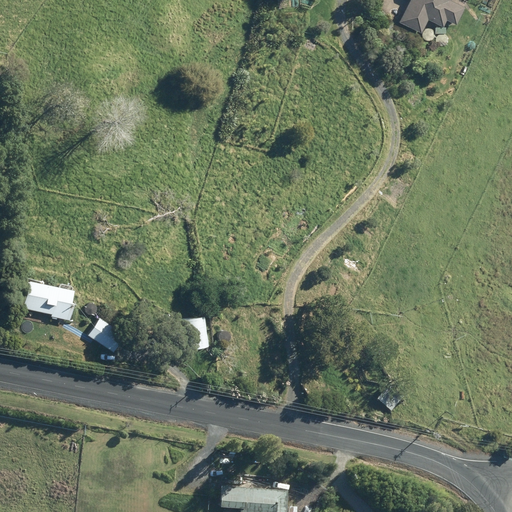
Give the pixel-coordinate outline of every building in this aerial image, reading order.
[(410,0),(399,23),(421,34),(429,18),(443,24),(446,17),(460,23),(471,1),(468,0),(410,0)] [(79,283),(33,274),(26,306),(73,315),(79,283)] [(209,310),(186,313),(190,344),(213,342),(209,310)] [(129,331),(101,314),(90,333),(117,350),(129,331)] [(409,391),(394,379),(381,394),(396,406),(409,391)] [(292,511),(293,485),(226,484),(225,506),(245,506),(244,511),(292,511)]
